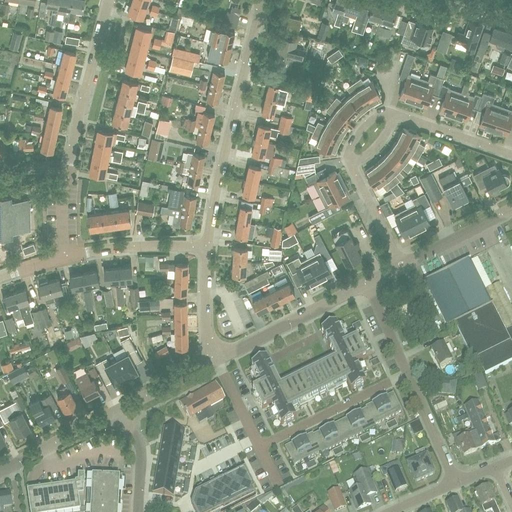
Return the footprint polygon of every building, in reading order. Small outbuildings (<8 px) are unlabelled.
[(58,13),(59,0),(47,0),(47,3),(41,2),(39,15),(44,16),(46,6),(53,7),(50,25),(56,26),(58,13)] [(68,22),(71,0),(59,0),(58,13),(64,14),(63,21),(68,22)] [(84,0),(71,0),(68,22),(74,23),(76,11),(83,12),(84,0)] [(342,21),(348,0),(335,0),(332,11),(338,13),(334,25),(340,27),(342,21)] [(365,9),(360,7),(362,1),(359,0),(348,0),(342,21),(347,23),(350,15),(356,16),(351,30),(357,32),(357,33),(360,25),(359,24),(365,9)] [(143,18),(146,8),(132,3),(128,13),(143,18)] [(376,33),(385,8),(373,5),(369,17),(375,19),(374,24),(373,24),(370,31),(371,31),(376,33)] [(230,12),(227,12),(224,25),(236,28),(241,9),(231,7),(230,12)] [(395,17),(397,12),(385,8),(376,33),(389,37),(391,29),(390,29),(392,25),(393,24),(395,17)] [(304,21),(318,25),(320,26),(322,21),(305,16),(305,17),(304,21)] [(286,29),(299,33),(299,30),(302,20),(289,17),(286,29)] [(397,32),(403,34),(407,22),(401,19),(397,32)] [(430,40),(434,28),(434,26),(434,25),(434,23),(433,22),(432,21),(430,20),(429,20),(427,20),(426,20),(425,21),(424,22),(423,24),(422,23),(421,25),(408,20),(401,42),(417,48),(420,41),(427,43),(428,40),(430,40)] [(469,20),(464,35),(457,33),(454,41),(469,46),(467,51),(473,53),(482,25),(469,20)] [(321,27),(319,33),(318,37),(324,40),(327,29),(329,24),(322,22),(321,27)] [(136,27),(134,38),(149,41),(151,31),(136,27)] [(223,31),(213,28),(209,43),(216,44),(220,45),(231,48),(234,33),(223,31)] [(481,41),(476,54),(472,64),(478,66),(479,62),(481,63),(483,56),(488,44),(489,41),(497,44),(496,47),(503,50),(504,47),(511,49),(511,35),(494,29),(491,35),(484,32),(481,41)] [(53,41),(55,31),(49,30),(47,30),(46,40),(52,41),(53,41)] [(451,34),(442,31),(436,50),(445,53),(451,34)] [(66,36),(65,43),(78,45),(79,38),(66,36)] [(305,54),(323,58),(327,42),(327,41),(309,37),(305,54)] [(146,52),(149,41),(134,38),(131,48),(146,52)] [(304,50),(295,47),(297,42),(280,38),(277,50),(279,50),(276,66),(290,69),(292,60),(301,62),(304,50)] [(227,62),(231,48),(220,45),(216,44),(215,49),(219,49),(216,60),(227,62)] [(54,48),(48,46),(46,53),(46,54),(52,56),(54,48)] [(143,63),(146,52),(131,48),(128,59),(143,63)] [(337,59),(343,55),(338,49),(333,53),(337,59)] [(76,54),(64,52),(61,66),(72,69),(76,54)] [(508,65),(511,56),(503,52),(499,62),(508,65)] [(331,64),(337,59),(333,53),(327,57),(331,64)] [(410,69),(414,56),(408,54),(403,67),(410,69)] [(193,61),(173,56),(169,69),(190,74),(193,61)] [(371,65),(372,56),(364,56),(363,64),(371,65)] [(140,74),(143,63),(128,59),(125,70),(140,74)] [(490,64),(487,71),(499,75),(502,68),(490,64)] [(57,80),(69,83),(72,69),(61,66),(57,80)] [(53,73),(45,70),(44,76),(50,78),(52,79),(53,73)] [(213,71),(210,86),(221,89),(224,74),(213,71)] [(412,105),(421,79),(408,74),(399,98),(404,100),(403,102),(412,105)] [(437,96),(442,85),(444,79),(430,74),(428,81),(421,79),(412,105),(421,108),(422,106),(426,107),(431,94),(437,96)] [(374,87),(371,82),(368,77),(362,81),(360,79),(353,83),(369,106),(380,99),(378,94),(379,93),(376,86),(374,87)] [(123,79),(120,90),(135,94),(138,83),(123,79)] [(54,94),(65,97),(69,83),(57,80),(54,94)] [(369,106),(353,83),(346,88),(351,95),(347,98),(361,113),(369,106)] [(283,103),(287,88),(269,84),(266,99),(277,101),(277,102),(283,103)] [(477,110),(482,97),(475,94),(474,97),(468,95),(469,92),(467,92),(469,85),(464,84),(461,93),(452,119),(461,122),(461,120),(466,121),(471,108),(477,110)] [(39,85),(37,91),(45,93),(46,92),(47,87),(39,85)] [(452,119),(461,93),(448,88),(448,87),(442,85),(437,96),(444,98),(439,112),(444,114),(443,116),(452,119)] [(217,103),(221,89),(210,86),(206,101),(217,103)] [(314,98),(316,89),(300,86),(298,94),(314,98)] [(132,105),(135,94),(120,90),(117,101),(132,105)] [(317,96),(324,98),(326,91),(319,90),(317,96)] [(492,133),(501,107),(492,103),(494,97),(483,93),(482,97),(477,110),(484,112),(479,126),(484,127),(483,130),(492,133)] [(315,103),(323,105),(324,98),(317,96),(315,103)] [(361,113),(347,98),(342,103),(336,97),(331,104),(353,123),(355,120),(355,119),(361,113)] [(277,102),(277,101),(266,99),(262,113),(273,116),(277,102)] [(144,112),(145,108),(137,106),(132,105),(117,101),(115,112),(130,116),(135,117),(136,112),(144,114),(144,112)] [(353,123),(331,104),(325,110),(332,116),(327,121),(344,132),(349,125),(350,126),(353,123)] [(62,109),(51,107),(48,121),(59,123),(62,109)] [(511,117),(511,110),(501,107),(492,133),(501,136),(501,134),(506,135),(511,117)] [(44,113),(36,111),(34,118),(42,120),(44,113)] [(127,127),(130,116),(115,112),(112,123),(127,127)] [(214,115),(203,112),(202,120),(197,119),(196,120),(188,118),(186,124),(211,130),(214,115)] [(292,118),(281,115),(279,124),(290,126),(292,118)] [(153,122),(145,120),(141,133),(149,135),(153,122)] [(45,136),(56,138),(59,123),(48,121),(45,136)] [(344,132),(327,121),(325,125),(318,122),(316,126),(308,123),(307,126),(339,141),(344,132)] [(207,144),(211,130),(186,124),(185,128),(194,131),(193,132),(198,134),(196,141),(207,144)] [(288,134),(291,135),(293,127),(290,126),(279,124),(278,129),(271,128),(259,125),(256,139),(271,143),(267,142),(269,136),(276,137),(278,132),(288,134)] [(33,125),(31,132),(39,134),(41,127),(33,125)] [(334,153),(339,141),(307,126),(306,129),(313,132),(311,137),(318,141),(315,147),(321,149),(321,151),(328,153),(328,152),(334,153)] [(403,128),(397,140),(421,154),(425,147),(418,143),(421,136),(415,134),(416,132),(409,129),(408,131),(403,128)] [(124,141),(125,135),(112,133),(97,130),(95,141),(110,144),(115,145),(116,139),(124,141)] [(163,139),(165,133),(155,131),(153,136),(163,139)] [(42,150),(53,152),(56,138),(45,136),(43,143),(39,142),(37,148),(42,149),(42,150)] [(135,136),(134,147),(142,148),(143,137),(135,136)] [(25,139),(18,140),(19,151),(33,150),(33,143),(25,143),(25,139)] [(273,144),(271,143),(256,139),(252,154),(264,157),(271,158),(271,156),(273,151),(271,150),(273,144)] [(421,154),(397,140),(391,149),(407,161),(409,157),(416,161),(421,154)] [(109,150),(110,144),(95,141),(93,152),(108,155),(113,156),(122,158),(123,152),(109,150)] [(407,161),(391,149),(384,157),(398,171),(401,167),(408,172),(413,165),(407,161)] [(106,166),(108,155),(93,152),(91,163),(106,166)] [(193,153),(190,168),(202,170),(205,156),(193,153)] [(271,156),(270,164),(281,167),(282,159),(271,156)] [(394,174),(398,171),(384,157),(376,164),(393,186),(400,195),(404,192),(397,183),(400,181),(394,174)] [(442,165),(439,158),(432,161),(436,168),(442,165)] [(429,171),(436,168),(432,161),(426,164),(429,171)] [(106,171),(106,166),(91,163),(89,174),(104,177),(116,179),(118,174),(110,172),(106,171)] [(294,179),(296,171),(289,169),(281,167),(270,164),(268,172),(287,177),(294,179)] [(393,186),(376,164),(365,172),(368,177),(367,178),(370,185),(372,184),(375,189),(381,195),(386,191),(390,188),(396,197),(400,195),(393,186)] [(503,175),(501,176),(498,169),(497,170),(494,164),(473,175),(480,189),(487,185),(491,192),(494,191),(495,192),(507,186),(508,185),(509,184),(510,182),(510,181),(510,179),(509,178),(508,177),(507,176),(506,175),(504,175),(503,175)] [(250,166),(246,180),(258,183),(261,169),(250,166)] [(199,185),(202,170),(190,168),(187,183),(199,185)] [(130,171),(127,183),(138,185),(140,173),(130,171)] [(319,196),(344,183),(340,175),(337,176),(335,172),(320,180),(316,173),(306,178),(309,185),(313,183),(319,196)] [(468,184),(471,182),(469,176),(465,175),(464,175),(458,178),(459,181),(457,181),(453,172),(439,179),(452,206),(468,199),(463,186),(468,184)] [(443,196),(431,173),(419,179),(431,202),(443,196)] [(410,178),(413,185),(419,182),(415,175),(410,178)] [(254,197),(258,183),(246,180),(243,195),(254,197)] [(348,192),(344,183),(319,196),(326,208),(348,197),(346,193),(348,192)] [(196,197),(185,195),(184,198),(181,197),(182,189),(169,186),(167,194),(160,193),(159,198),(163,198),(161,206),(162,206),(194,212),(196,197)] [(414,204),(406,208),(419,233),(427,229),(426,226),(430,224),(422,209),(430,205),(424,193),(411,199),(414,204)] [(31,231),(30,199),(11,200),(10,196),(0,196),(0,235),(11,236),(11,232),(31,231)] [(262,196),(260,205),(266,206),(272,207),(273,199),(262,196)] [(393,213),(387,201),(379,205),(385,216),(393,213)] [(138,202),(136,213),(152,216),(154,205),(138,202)] [(265,214),(266,206),(260,205),(259,210),(252,208),(240,207),(238,221),(249,223),(250,216),(258,218),(259,213),(265,214)] [(191,226),(194,212),(162,206),(160,212),(174,215),(172,226),(180,228),(180,225),(191,226)] [(419,233),(406,208),(393,215),(405,237),(409,235),(410,237),(419,233)] [(129,209),(122,210),(115,211),(117,227),(124,225),(131,224),(129,209)] [(327,217),(323,210),(309,217),(312,224),(327,217)] [(117,227),(115,211),(108,212),(101,213),(103,229),(110,228),(117,227)] [(103,229),(101,213),(94,214),(87,215),(89,231),(96,230),(103,229)] [(252,239),(254,224),(249,223),(238,221),(235,236),(247,238),(252,239)] [(305,228),(310,237),(317,233),(311,224),(305,228)] [(282,229),(274,228),(271,245),(279,247),(282,229)] [(347,229),(334,236),(332,237),(346,265),(361,258),(347,229)] [(327,276),(331,274),(324,261),(331,257),(324,245),(319,234),(313,237),(317,244),(317,245),(314,252),(315,254),(307,258),(320,283),(328,279),(327,276)] [(24,255),(36,251),(33,244),(22,248),(24,255)] [(263,256),(265,247),(259,246),(253,245),(252,255),(258,256),(258,255),(263,256)] [(234,248),(233,262),(247,262),(248,249),(234,248)] [(320,283),(307,258),(301,262),(298,257),(286,263),(292,273),(297,271),(306,287),(310,285),(312,287),(320,283)] [(491,305),(492,305),(470,259),(424,281),(446,327),(453,324),(472,360),(476,359),(484,375),(511,361),(511,328),(505,332),(491,305)] [(246,276),(247,262),(233,262),(232,275),(246,276)] [(176,264),(176,271),(176,278),(176,279),(187,279),(188,264),(176,264)] [(272,269),(275,274),(283,270),(280,265),(272,269)] [(131,267),(118,268),(119,282),(120,287),(117,287),(119,305),(125,305),(123,287),(127,286),(126,281),(133,280),(131,267)] [(119,282),(118,268),(104,269),(105,283),(119,282)] [(96,271),(83,273),(85,287),(99,284),(96,271)] [(270,277),(268,271),(259,275),(261,278),(262,277),(264,280),(270,277)] [(85,287),(83,273),(69,276),(72,289),(85,287)] [(262,277),(261,278),(259,275),(253,278),(255,284),(264,280),(262,277)] [(65,285),(61,286),(59,279),(49,282),(56,306),(69,303),(65,285)] [(186,294),(187,279),(176,279),(175,293),(186,294)] [(245,287),(243,283),(242,281),(233,286),(236,291),(245,287)] [(56,306),(49,282),(39,284),(41,291),(38,292),(40,298),(43,297),(43,298),(45,297),(47,303),(51,302),(52,307),(56,306)] [(289,283),(282,286),(280,282),(274,285),(276,289),(283,301),(295,295),(289,283)] [(139,300),(138,287),(129,288),(131,307),(137,306),(137,300),(139,300)] [(248,292),(246,289),(245,287),(236,291),(239,297),(248,292)] [(30,308),(28,301),(31,300),(29,294),(27,295),(25,288),(15,292),(25,325),(33,322),(29,308),(30,308)] [(106,306),(114,305),(110,289),(103,291),(106,306)] [(283,301),(276,289),(264,295),(270,307),(283,301)] [(25,325),(15,292),(5,295),(5,296),(2,297),(6,308),(9,308),(13,307),(17,319),(23,317),(24,321),(25,325)] [(270,307),(264,295),(252,301),(258,313),(270,307)] [(175,303),(175,318),(187,318),(186,303),(175,303)] [(45,308),(39,309),(44,327),(52,325),(50,319),(49,319),(45,308)] [(44,327),(39,309),(38,310),(32,312),(37,329),(44,327)] [(12,317),(5,319),(9,333),(16,331),(12,317)] [(187,333),(187,318),(175,318),(175,333),(187,333)] [(362,328),(359,322),(351,326),(354,332),(362,328)] [(356,363),(375,353),(365,333),(345,343),(335,323),(321,330),(324,337),(323,338),(326,344),(327,343),(334,356),(279,383),(272,370),(274,370),(271,364),(269,365),(266,357),(251,365),(261,385),(252,389),(262,409),(271,405),(281,425),(286,423),(287,426),(292,423),(291,420),(296,418),(291,409),(347,382),(351,390),(355,388),(357,391),(362,388),(361,385),(366,383),(356,363)] [(129,334),(127,327),(118,329),(120,336),(129,334)] [(440,342),(451,336),(448,330),(437,336),(440,342)] [(187,347),(187,333),(175,333),(176,348),(187,347)] [(91,344),(86,334),(80,336),(85,347),(91,344)] [(141,361),(129,337),(121,342),(127,355),(116,360),(126,378),(130,376),(131,378),(137,374),(136,373),(137,372),(134,365),(141,361)] [(7,346),(9,352),(27,347),(26,341),(7,346)] [(439,367),(451,361),(443,344),(430,350),(439,367)] [(157,359),(169,352),(166,346),(154,353),(157,359)] [(126,378),(116,360),(109,364),(106,358),(96,364),(102,376),(108,373),(114,384),(115,384),(116,385),(122,382),(121,380),(126,378)] [(86,366),(88,370),(92,378),(98,375),(94,367),(92,363),(86,366)] [(8,373),(13,382),(28,374),(23,365),(8,373)] [(61,365),(53,368),(59,384),(68,380),(61,365)] [(481,370),(472,374),(477,385),(485,382),(481,370)] [(94,379),(92,381),(88,373),(77,379),(81,386),(87,398),(100,391),(94,379)] [(453,395),(454,381),(438,379),(436,392),(453,395)] [(214,414),(210,407),(225,398),(215,383),(180,403),(189,419),(196,415),(198,418),(196,419),(199,424),(207,420),(208,421),(212,418),(213,418),(214,417),(214,416),(214,415),(214,414)] [(65,411),(76,404),(69,391),(65,386),(60,389),(63,394),(57,398),(65,411)] [(402,411),(393,393),(382,399),(381,397),(378,398),(388,418),(402,411)] [(57,407),(51,394),(31,404),(41,423),(55,416),(52,410),(57,407)] [(25,407),(20,398),(19,396),(13,399),(14,400),(19,410),(25,407)] [(388,418),(378,398),(374,400),(375,402),(365,407),(375,427),(376,426),(375,425),(388,418)] [(478,401),(466,406),(464,407),(475,435),(481,449),(494,444),(494,443),(500,441),(497,435),(492,436),(478,401)] [(18,435),(30,429),(21,412),(16,415),(11,407),(5,410),(9,418),(18,435)] [(375,427),(365,407),(366,409),(356,414),(355,412),(352,413),(362,433),(375,427)] [(362,433),(352,413),(348,415),(349,417),(339,422),(348,440),(362,433)] [(348,440),(339,422),(329,427),(328,425),(325,427),(335,447),(348,440)] [(335,447),(325,427),(321,428),(322,430),(313,435),(312,434),(321,453),(335,447)] [(182,443),(184,431),(164,428),(162,439),(182,443)] [(481,449),(475,435),(469,437),(467,431),(453,437),(457,448),(460,447),(463,456),(475,452),(475,451),(480,449),(481,449)] [(321,453),(312,434),(302,439),(301,437),(297,438),(307,459),(320,452),(321,454),(321,453)] [(307,459),(297,438),(294,440),(295,442),(284,447),(293,465),(307,459)] [(180,453),(182,443),(162,439),(160,450),(180,453)] [(417,449),(413,439),(407,442),(411,451),(417,449)] [(393,453),(403,454),(404,441),(395,440),(393,453)] [(417,459),(406,464),(415,482),(434,474),(426,455),(423,449),(414,453),(417,459)] [(178,464),(180,453),(160,450),(158,460),(178,464)] [(177,475),(178,464),(158,460),(157,471),(177,475)] [(395,493),(406,487),(398,470),(396,471),(394,467),(389,469),(391,473),(387,475),(395,493)] [(244,469),(195,494),(192,505),(195,511),(213,511),(218,509),(219,511),(223,511),(255,496),(252,489),(254,488),(244,469)] [(377,493),(367,469),(353,475),(355,480),(353,480),(356,488),(349,491),(356,510),(371,505),(368,497),(377,493)] [(175,485),(177,475),(157,471),(155,482),(175,485)] [(76,477),(76,483),(26,490),(29,511),(120,511),(122,478),(88,477),(84,477),(84,478),(76,477)] [(173,496),(175,485),(155,482),(153,493),(173,496)] [(498,511),(488,487),(475,492),(483,511),(486,511),(491,510),(491,511),(498,511)] [(339,488),(326,493),(334,511),(346,506),(340,492),(339,488)] [(11,511),(11,507),(12,507),(10,494),(0,495),(0,511),(11,511)] [(469,511),(469,510),(464,511),(462,511),(458,500),(446,505),(448,511),(469,511)] [(249,511),(252,511),(260,505),(256,501),(247,509),(249,511)]
